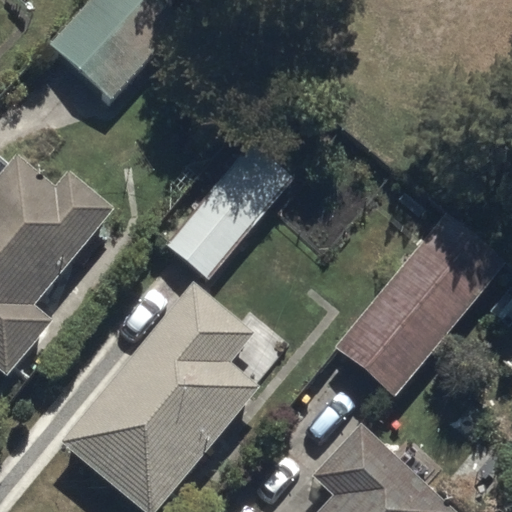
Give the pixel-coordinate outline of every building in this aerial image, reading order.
[(181,25),(152,0),(82,0),(42,47),(110,106),(181,25)] [(243,143),(158,247),(202,283),(287,179),(243,143)] [(48,190),(9,158),(0,169),(0,373),(42,322),(27,310),(107,212),(61,175),(48,190)] [(439,214),(327,350),(389,401),(501,265),(439,214)] [(246,335),(186,286),(52,447),(131,511),(151,511),(252,391),(221,366),(246,335)] [(445,511),(352,429),(306,481),(326,499),(313,511),(445,511)]
